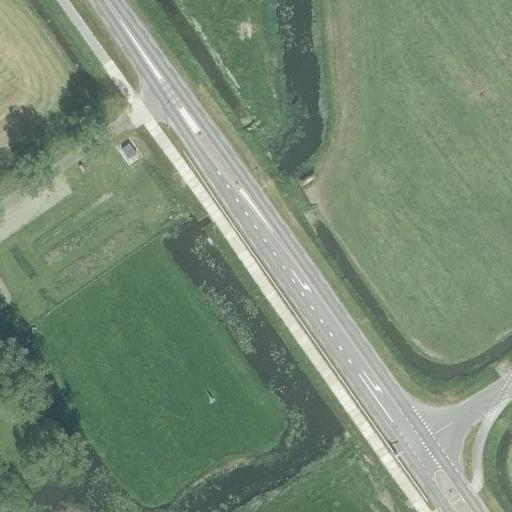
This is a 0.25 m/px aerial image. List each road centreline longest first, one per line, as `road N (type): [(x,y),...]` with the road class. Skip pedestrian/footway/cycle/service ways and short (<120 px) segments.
road 1 (primary): [(426,439),(145,41),(127,31)]
road 2 (primary): [(127,31),(130,50),(406,452)]
